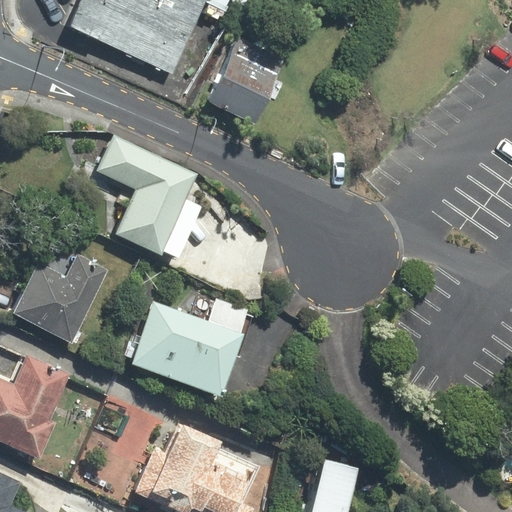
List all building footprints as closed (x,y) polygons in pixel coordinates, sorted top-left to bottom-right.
[(73,0),(62,25),(167,73),(203,0),(73,0)] [(277,56),(232,36),(202,102),(247,122),(277,56)] [(184,199),(196,174),(115,136),(98,170),(136,189),(118,233),(162,253),(163,250),(177,257),(199,206),(184,199)] [(67,278),(39,264),(14,313),(72,342),(108,270),(78,255),(67,278)] [(248,310),(217,299),(209,321),(152,302),(130,366),(222,398),(244,334),(240,333),(248,310)] [(0,378),(0,440),(40,458),(55,424),(49,421),(70,375),(28,356),(15,385),(0,378)] [(222,442),(179,424),(166,455),(156,451),(139,492),(184,511),(251,511),(252,510),(242,505),(258,468),(218,450),(222,442)] [(347,511),(358,468),(325,460),(312,511),(347,511)] [(0,511),(21,511),(11,507),(22,482),(0,472),(0,511)]
